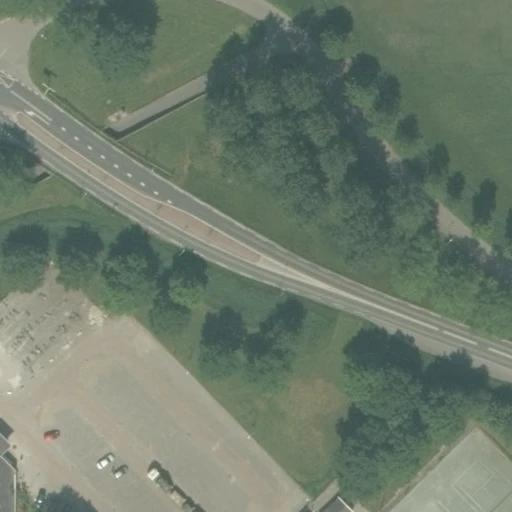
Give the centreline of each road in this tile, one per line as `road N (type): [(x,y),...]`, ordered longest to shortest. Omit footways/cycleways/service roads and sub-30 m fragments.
road 1 (primary): [(381,312),(161,196),(0,84)]
road 2 (primary): [(0,119),(143,224),(252,277),(381,312)]
road 3 (unclassified): [(511,278),(429,208),(295,36),(244,0)]
road 4 (primary): [(511,360),(381,312)]
